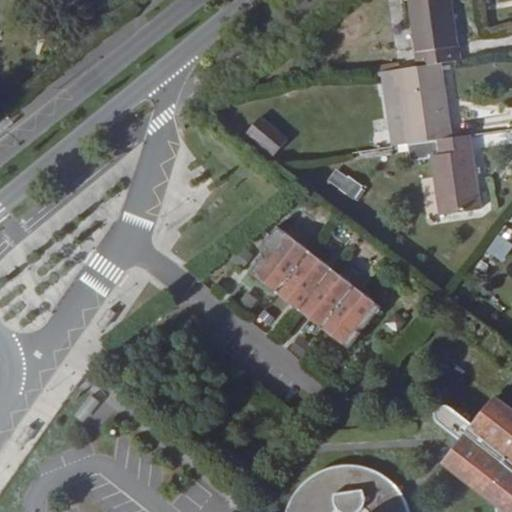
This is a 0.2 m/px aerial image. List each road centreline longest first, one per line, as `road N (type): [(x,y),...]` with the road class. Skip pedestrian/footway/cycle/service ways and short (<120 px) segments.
road 1 (unclassified): [(7,401),(126,240),(161,140),(173,61)]
road 2 (tertiary): [(195,0),(0,154)]
road 3 (tertiary): [(0,205),(173,61)]
